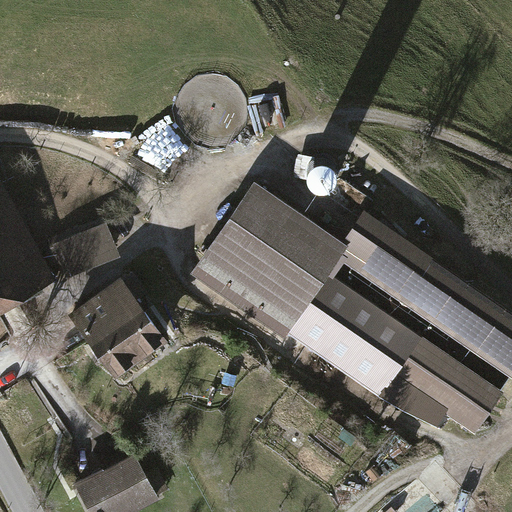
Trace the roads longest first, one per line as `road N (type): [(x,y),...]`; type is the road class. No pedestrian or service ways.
road 1 (track): [(511,295),(362,148),(303,145),(218,191),(166,198)]
road 2 (unknown): [(461,452),(204,269),(174,229)]
road 3 (track): [(0,137),(63,142),(166,198)]
road 4 (track): [(355,511),(407,475),(511,431)]
